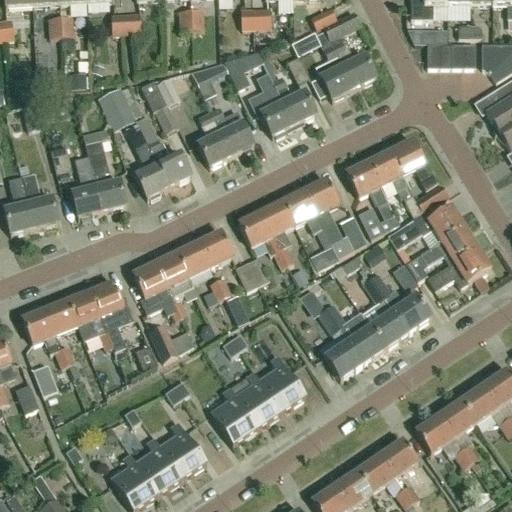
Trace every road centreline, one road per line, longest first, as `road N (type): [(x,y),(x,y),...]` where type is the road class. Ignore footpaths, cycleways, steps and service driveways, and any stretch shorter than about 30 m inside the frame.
road 1 (residential): [(0,294),(117,241),(153,243),(423,104)]
road 2 (residential): [(213,511),(511,311)]
road 3 (residential): [(511,245),(423,104)]
